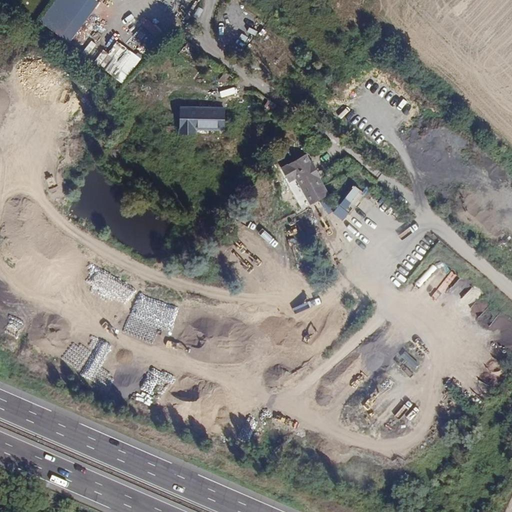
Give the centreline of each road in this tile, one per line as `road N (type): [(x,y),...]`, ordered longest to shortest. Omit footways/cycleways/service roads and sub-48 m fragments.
road 1 (unclassified): [(206,0),(210,47),(341,142),(511,290)]
road 2 (motorway): [(256,511),(0,400)]
road 3 (motorway): [(0,445),(152,511)]
